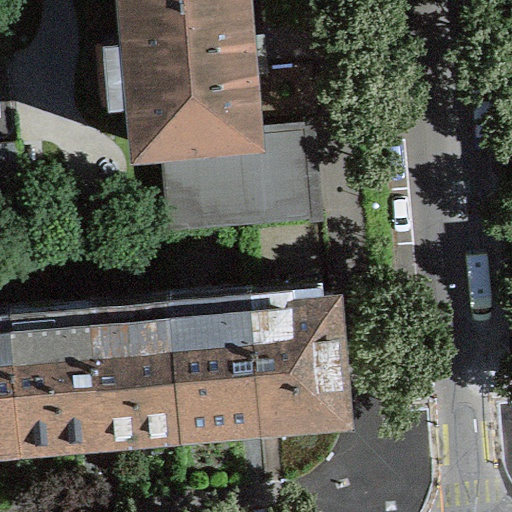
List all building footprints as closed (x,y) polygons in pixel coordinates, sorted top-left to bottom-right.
[(259,130),(259,126),(254,65),(263,64),(261,49),(260,35),(252,36),(248,0),(123,0),(126,29),(105,31),(110,94),(132,92),(136,141),(137,141),(164,138),(259,130)] [(164,138),(172,223),(313,211),(308,147),(306,122),(259,126),(259,130),(164,138)] [(0,207),(24,206),(18,140),(0,141),(0,207)] [(342,404),(332,289),(250,296),(260,412),(269,411),(269,412),(271,414),(272,416),(298,414),(298,411),(300,409),(300,408),(322,406),(342,404)] [(170,303),(180,418),(201,417),(221,415),(221,416),(223,418),(224,420),(250,418),(250,415),(252,414),(252,412),(260,412),(250,296),(170,303)] [(159,420),(180,418),(170,303),(90,310),(100,425),(108,425),(108,426),(111,428),(112,430),(137,427),(138,425),(140,423),(140,422),(159,420)] [(100,425),(90,310),(10,317),(20,432),(40,431),(60,429),(60,430),(63,432),(64,434),(89,432),(90,429),(92,427),(92,426),(100,425)] [(12,433),(20,432),(10,317),(0,318),(0,439),(9,439),(10,436),(12,434),(12,433)]
